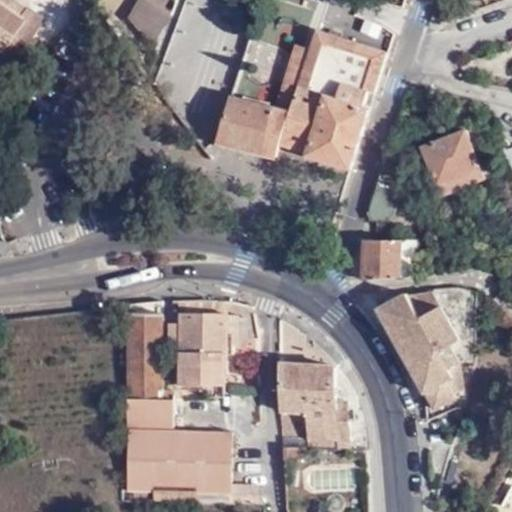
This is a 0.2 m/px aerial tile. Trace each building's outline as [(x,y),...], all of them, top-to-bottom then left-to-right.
[(25,10),(10,0),(0,0),(0,5),(19,19),(25,10)] [(136,0),(130,13),(159,47),(173,10),(154,0),(136,0)] [(0,66),(7,72),(32,37),(28,34),(40,17),(27,8),(25,10),(19,19),(0,5),(0,66)] [(293,111),(283,143),(307,150),(306,153),(354,168),(373,107),(368,106),(372,93),(378,94),(391,52),(318,29),(312,47),(293,111)] [(278,108),(293,111),(312,47),(299,43),(278,108)] [(244,58),(238,76),(247,78),(253,60),(244,58)] [(232,96),(220,138),(268,151),(271,139),(283,143),(293,111),(278,108),(232,96)] [(435,178),(487,161),(483,151),(477,153),(467,125),(421,142),(435,178)] [(268,151),(279,154),(283,143),(271,139),(268,151)] [(407,166),(386,160),(380,181),(406,187),(407,166)] [(491,173),(487,161),(435,178),(440,192),(491,173)] [(406,187),(380,181),(372,211),(378,224),(397,221),(406,187)] [(437,238),(423,238),(422,266),(437,266),(437,238)] [(402,274),(401,239),(365,240),(364,276),(402,274)] [(407,297),(379,311),(425,396),(434,410),(455,399),(453,396),(463,390),(458,366),(448,350),(459,344),(430,292),(408,300),(407,297)] [(162,302),(131,306),(128,440),(127,489),(230,491),(232,433),(172,430),(172,392),(162,392),(162,302)] [(227,387),(227,346),(228,317),(227,315),(182,314),(181,334),(172,333),(171,351),(181,351),(181,386),(227,387)] [(228,317),(227,346),(238,347),(239,317),(228,317)] [(337,368),(280,364),(283,449),(309,450),(351,451),(349,403),(338,402),(337,368)] [(309,450),(283,449),(284,463),(301,463),(301,460),(309,460),(309,450)]
